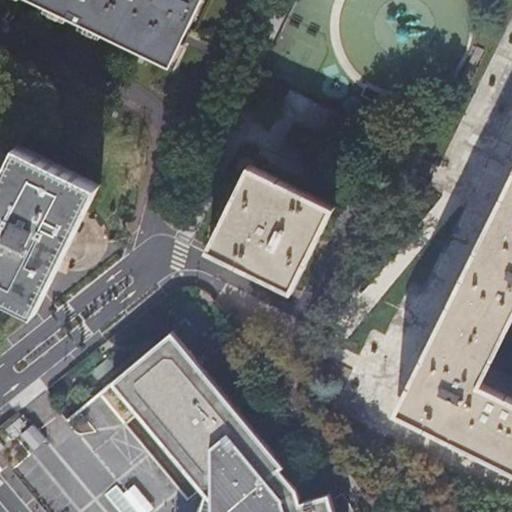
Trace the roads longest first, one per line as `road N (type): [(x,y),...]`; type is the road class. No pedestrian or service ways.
road 1 (residential): [(150,247),(179,251),(308,325),(363,207),(357,184),(345,177)]
road 2 (unknown): [(19,388),(107,495)]
